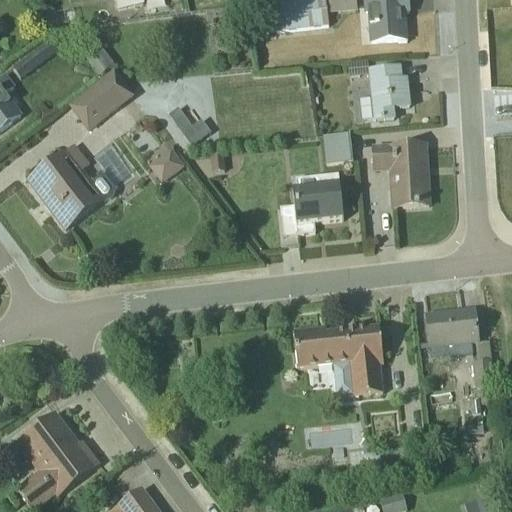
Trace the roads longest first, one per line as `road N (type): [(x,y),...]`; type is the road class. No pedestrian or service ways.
road 1 (residential): [(71,314),(481,265)]
road 2 (residential): [(481,265),(464,0)]
road 3 (residential): [(188,511),(91,381),(71,314)]
